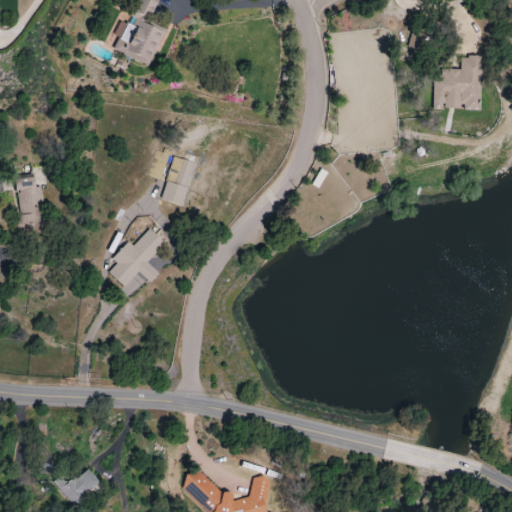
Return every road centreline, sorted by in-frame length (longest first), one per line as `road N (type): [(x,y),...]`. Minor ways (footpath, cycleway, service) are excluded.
road 1 (residential): [(190,402),(194,333),(218,261),(297,164),(319,104),(315,47),(292,0)]
road 2 (residential): [(0,393),(206,403),(385,448)]
